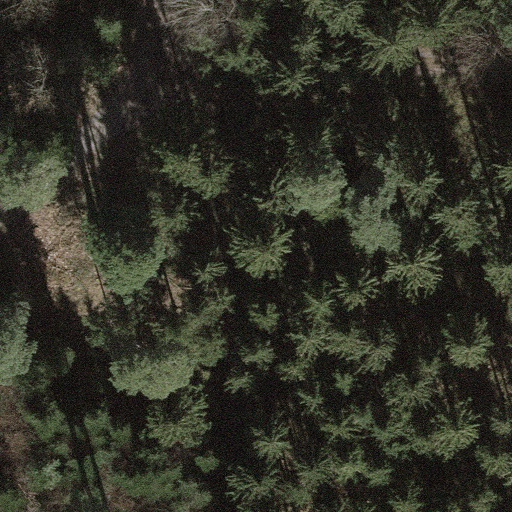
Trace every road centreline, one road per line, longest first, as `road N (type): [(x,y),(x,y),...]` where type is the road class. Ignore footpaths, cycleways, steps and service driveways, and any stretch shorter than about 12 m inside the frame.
road 1 (track): [(511,64),(474,60),(143,87)]
road 2 (track): [(143,87),(0,199)]
